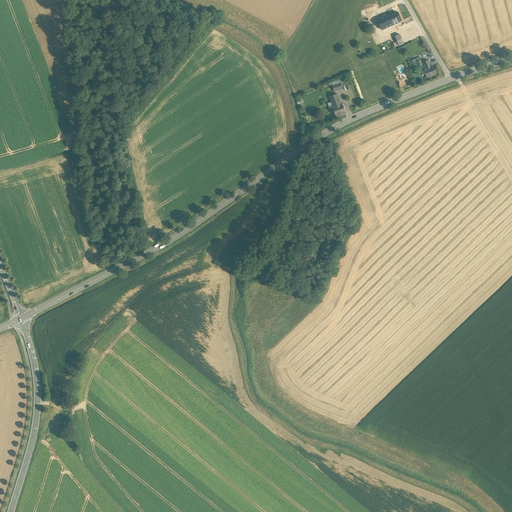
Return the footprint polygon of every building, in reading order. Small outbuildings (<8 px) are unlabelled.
[(387,15),(391,25),(394,23),(395,26),(399,24),(398,22),(401,20),(398,12),(391,15),(390,14),(387,15)] [(382,29),(391,25),(387,15),(377,19),(382,29)] [(399,45),(404,43),(399,34),(395,36),(398,42),(399,45)] [(437,74),(434,66),(431,67),(426,69),(424,70),(427,78),(437,74)] [(341,104),(337,94),(330,96),(332,102),(328,103),(330,108),(332,107),(335,116),(346,112),(343,103),(341,104)]
